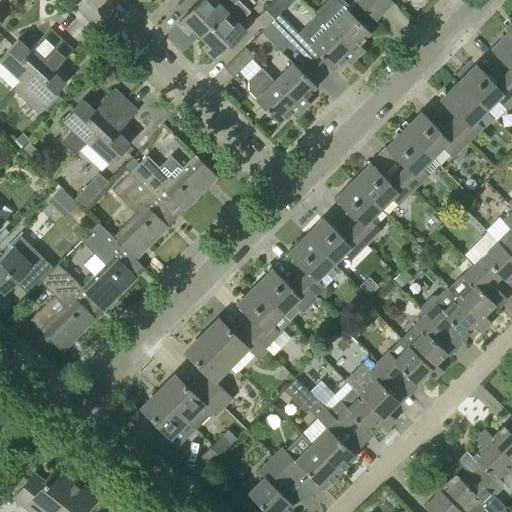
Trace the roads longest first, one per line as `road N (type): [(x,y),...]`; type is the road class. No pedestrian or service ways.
road 1 (residential): [(74,413),(291,189)]
road 2 (residential): [(291,189),(482,0)]
road 3 (residential): [(291,189),(102,0)]
road 4 (residential): [(340,511),(511,341)]
road 5 (residential): [(74,413),(198,511)]
